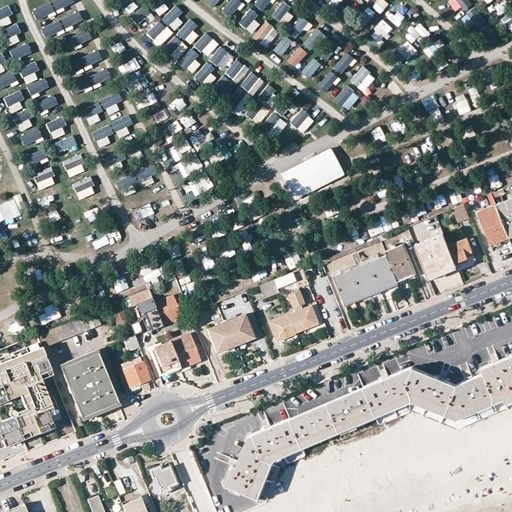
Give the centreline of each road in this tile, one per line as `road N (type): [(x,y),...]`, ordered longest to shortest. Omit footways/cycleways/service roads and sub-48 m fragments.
road 1 (tertiary): [(186,412),(511,278)]
road 2 (unknown): [(190,215),(79,0)]
road 3 (tertiary): [(0,487),(148,428)]
